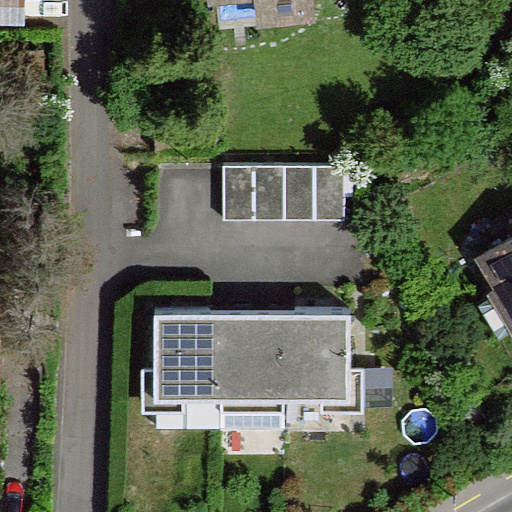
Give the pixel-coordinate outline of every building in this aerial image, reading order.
[(23,0),(0,0),(0,19),(23,20),(23,0)] [(263,0),(265,19),(309,16),(307,0),(263,0)] [(214,148),(214,119),(156,119),(156,148),(214,148)] [(256,163),(225,163),(226,217),(256,218),(256,163)] [(286,163),(256,163),(256,218),(286,217),(286,163)] [(315,163),(286,163),(286,217),(316,217),(315,163)] [(347,163),(315,163),(316,217),(347,218),(347,163)] [(511,239),(486,255),(505,291),(511,287),(511,239)] [(211,308),(157,308),(157,395),(223,395),(223,308),(211,308)] [(287,309),(223,308),(223,395),(287,395),(287,309)] [(352,309),(287,309),(287,395),(354,395),(353,323),(352,309)] [(159,425),(223,425),(223,395),(157,395),(159,425)] [(287,426),(287,395),(223,395),(223,425),(287,426)]
